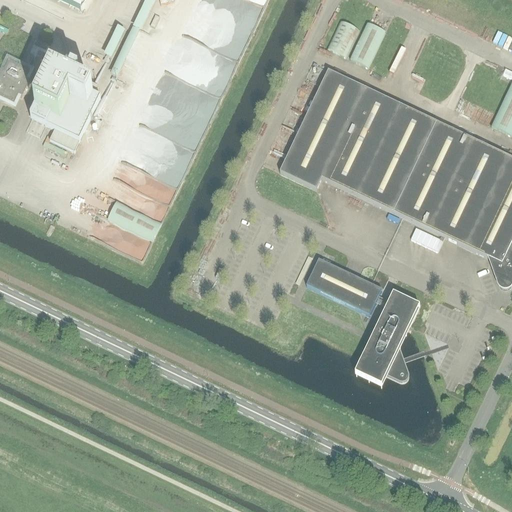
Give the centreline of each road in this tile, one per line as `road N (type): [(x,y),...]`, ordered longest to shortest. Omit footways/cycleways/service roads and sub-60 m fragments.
road 1 (tertiary): [(441,501),(0,290)]
road 2 (unknown): [(0,178),(40,190),(80,184),(185,0)]
road 3 (unclassified): [(441,501),(511,355)]
road 4 (unknown): [(66,31),(0,168)]
